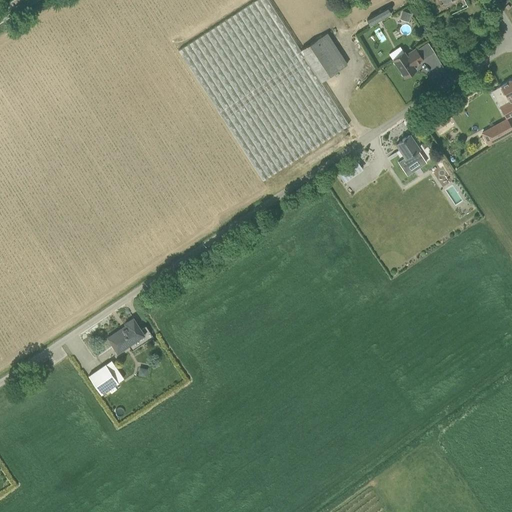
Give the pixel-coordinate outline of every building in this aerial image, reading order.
[(256,0),(178,50),(263,180),(349,124),(321,81),(300,50),(268,0),(256,0)] [(388,8),(367,20),(370,26),(391,14),(388,8)] [(411,13),(402,11),(400,19),(409,22),(411,13)] [(326,33),(300,50),(321,81),(347,64),(326,33)] [(404,52),(393,59),(405,77),(416,69),(413,66),(423,60),(416,49),(406,55),(404,52)] [(506,117),(511,113),(511,79),(496,89),(505,104),(500,107),(506,117)] [(435,131),(440,139),(456,129),(450,120),(435,131)] [(498,139),(511,131),(511,128),(508,122),(493,130),(498,139)] [(419,149),(409,135),(396,143),(405,156),(399,160),(398,161),(403,169),(404,168),(404,167),(419,157),(415,152),(419,149)] [(358,163),(338,172),(341,179),(361,170),(358,163)] [(107,337),(117,352),(129,345),(132,350),(154,337),(146,325),(140,329),(133,318),(124,324),(125,325),(107,337)] [(123,379),(111,361),(88,376),(101,394),(123,379)]
